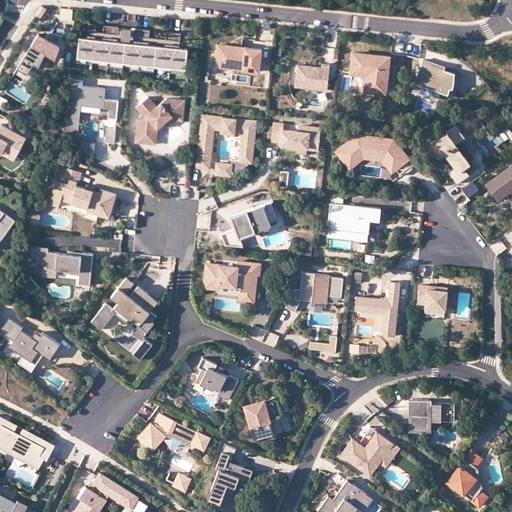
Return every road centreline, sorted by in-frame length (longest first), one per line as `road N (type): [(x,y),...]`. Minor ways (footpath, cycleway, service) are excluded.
road 1 (residential): [(511,16),(488,31),(458,32),(133,0)]
road 2 (residential): [(188,328),(333,381),(351,396)]
road 3 (residential): [(449,233),(488,270),(482,378)]
road 4 (residential): [(351,396),(379,378),(421,368),(482,378)]
road 5 (residential): [(286,511),(328,421),(351,396)]
road 6 (residential): [(188,328),(143,393),(98,419)]
road 7 (residential): [(161,214),(186,247),(188,328)]
